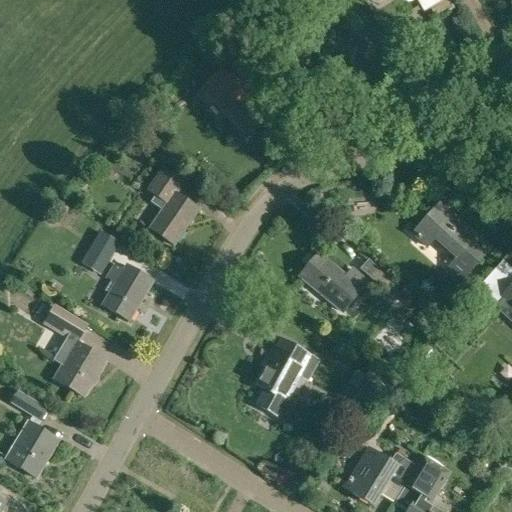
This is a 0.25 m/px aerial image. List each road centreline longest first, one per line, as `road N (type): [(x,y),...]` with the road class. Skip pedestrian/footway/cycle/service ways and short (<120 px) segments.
road 1 (residential): [(143,411),(244,227),(284,184),(345,164),(511,139)]
road 2 (residential): [(292,511),(143,411)]
